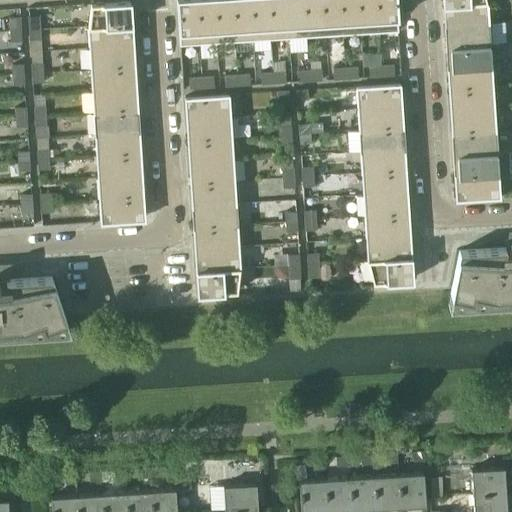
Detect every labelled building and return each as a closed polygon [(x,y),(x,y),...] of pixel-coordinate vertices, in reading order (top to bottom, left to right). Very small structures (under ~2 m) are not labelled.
[(129,0),(95,3),(90,3),(87,26),(130,23),(129,0)] [(197,44),(194,0),(176,0),(179,45),(197,44)] [(215,42),(212,0),(194,0),(197,44),(215,42)] [(233,41),(230,0),(212,0),(215,42),(233,41)] [(252,40),(248,0),(230,0),(233,41),(252,40)] [(270,39),(267,0),(248,0),(252,40),(270,39)] [(288,38),(285,0),(267,0),(270,39),(288,38)] [(306,37),(303,0),(285,0),(288,38),(306,37)] [(324,35),(321,0),(303,0),(306,37),(324,35)] [(342,34),(340,0),(321,0),(324,35),(342,34)] [(361,33),(358,0),(340,0),(342,34),(361,33)] [(379,32),(376,0),(358,0),(361,33),(379,32)] [(397,31),(394,0),(376,0),(379,32),(397,31)] [(485,0),(442,3),(444,25),(487,22),(485,0)] [(72,5),(47,6),(47,19),(73,18),(72,5)] [(39,19),(28,20),(28,30),(40,29),(39,19)] [(8,21),(9,31),(20,30),(19,20),(8,21)] [(487,22),(444,25),(445,46),(488,43),(487,22)] [(130,23),(87,26),(89,48),(132,45),(130,23)] [(40,29),(28,30),(29,40),(40,39),(40,29)] [(20,30),(9,31),(9,41),(21,40),(20,30)] [(488,43),(445,46),(446,68),(490,65),(488,43)] [(132,45),(89,48),(90,69),(133,66),(132,45)] [(42,62),(30,63),(31,73),(42,72),(42,62)] [(392,63),(381,64),(382,76),(393,75),(392,63)] [(11,64),(12,74),(23,73),(22,64),(11,64)] [(368,65),(369,76),(382,76),(381,64),(368,65)] [(490,65),(446,68),(448,89),(491,86),(490,65)] [(133,66),(90,69),(92,90),(135,88),(133,66)] [(356,66),(344,67),(345,78),(357,77),(356,66)] [(332,67),(333,79),(345,78),(344,67),(332,67)] [(320,68),(308,69),(309,80),(321,80),(320,68)] [(296,70),(297,81),(309,80),(308,69),(296,70)] [(260,72),(260,84),(272,83),(272,71),(260,72)] [(284,71),(272,71),(272,83),(284,82),(284,71)] [(42,72),(31,73),(32,82),(43,82),(42,72)] [(23,73),(12,74),(12,84),(23,83),(23,73)] [(248,73),(236,74),(237,85),(249,84),(248,73)] [(224,74),(224,86),(237,85),(236,74),(224,74)] [(212,75),(200,76),(200,87),(213,87),(212,75)] [(188,77),(189,88),(200,87),(200,76),(188,77)] [(398,83),(355,85),(357,108),(400,105),(398,83)] [(491,86),(448,89),(449,111),(492,108),(491,86)] [(135,88),(92,90),(93,112),(136,109),(135,88)] [(295,89),(296,99),(307,98),(307,89),(295,89)] [(287,90),(276,91),(277,100),(288,100),(287,90)] [(227,94),(184,97),(185,119),(229,116),(227,94)] [(44,105),(33,106),(33,116),(45,115),(44,105)] [(400,105),(357,108),(358,130),(401,127),(400,105)] [(14,107),(14,117),(26,116),(25,106),(14,107)] [(492,108),(449,111),(451,133),(494,130),(492,108)] [(136,109),(93,112),(94,133),(137,131),(136,109)] [(45,115),(33,116),(34,125),(45,125),(45,115)] [(26,116),(14,117),(15,127),(26,126),(26,116)] [(229,116),(185,119),(187,141),(230,138),(229,116)] [(309,123),(297,124),(298,134),(310,133),(309,123)] [(278,125),(279,135),(290,134),(290,124),(278,125)] [(401,127),(358,130),(360,151),(403,148),(401,127)] [(494,130),(451,133),(452,154),(495,151),(494,130)] [(137,131),(94,133),(96,155),(139,152),(137,131)] [(310,133),(298,134),(299,143),(310,143),(310,133)] [(290,134),(279,135),(280,145),(291,144),(290,134)] [(230,138),(187,141),(188,162),(231,160),(230,138)] [(403,148),(360,151),(361,173),(404,170),(403,148)] [(47,149),(36,149),(36,159),(48,158),(47,149)] [(16,151),(17,160),(29,160),(28,150),(16,151)] [(495,151),(452,154),(454,176),(497,173),(495,151)] [(139,152),(96,155),(97,177),(140,174),(139,152)] [(48,158),(36,159),(37,169),(48,168),(48,158)] [(29,160),(17,160),(18,170),(29,169),(29,160)] [(231,160),(188,162),(190,184),(233,181),(231,160)] [(312,166),(300,167),(301,177),(312,176),(312,166)] [(281,168),(282,178),(293,177),(292,168),(281,168)] [(404,170),(361,173),(362,194),(406,192),(404,170)] [(497,173),(454,176),(455,198),(498,196),(497,173)] [(140,174),(97,177),(99,198),(142,196),(140,174)] [(312,176),(301,177),(302,187),(313,186),(312,176)] [(293,177),(282,178),(282,188),(294,187),(293,177)] [(233,181),(190,184),(191,205),(234,203),(233,181)] [(50,192),(39,193),(39,202),(51,202),(50,192)] [(406,192),(362,194),(364,216),(407,213),(406,192)] [(19,194),(20,204),(31,203),(31,193),(19,194)] [(142,196),(99,198),(100,221),(143,218),(142,196)] [(51,202),(39,202),(40,212),(51,211),(51,202)] [(31,203),(20,204),(21,213),(32,213),(31,203)] [(234,203),(191,205),(192,227),(236,224),(234,203)] [(314,209),(303,210),(304,220),(315,219),(314,209)] [(284,211),(284,221),(296,220),(295,211),(284,211)] [(407,213),(364,216),(365,237),(408,235),(407,213)] [(315,219),(304,220),(304,230),(316,229),(315,219)] [(296,220),(284,221),(285,231),(296,230),(296,220)] [(236,224),(192,227),(194,248),(237,246),(236,224)] [(408,235),(365,237),(367,259),(367,261),(410,258),(408,235)] [(511,241),(509,242),(510,257),(508,257),(508,260),(502,260),(505,247),(458,250),(447,304),(458,304),(458,305),(511,301),(511,241)] [(237,246),(194,248),(195,272),(238,269),(238,268),(237,246)] [(317,252),(306,253),(307,265),(318,264),(317,252)] [(287,254),(287,266),(299,266),(298,253),(287,254)] [(410,258),(367,261),(372,282),(411,279),(410,258)] [(318,264),(307,265),(307,277),(319,276),(318,264)] [(299,266),(287,266),(288,278),(299,278),(299,266)] [(69,329),(51,276),(5,279),(7,269),(0,267),(0,334),(59,331),(59,330),(69,329)] [(238,269),(195,272),(197,293),(222,291),(236,290),(238,269)] [(423,451),(412,451),(413,460),(424,460),(423,451)] [(396,453),(385,453),(386,462),(396,461),(396,453)] [(371,454),(360,455),(361,464),(372,463),(371,454)] [(346,456),(336,457),(336,466),(347,465),(346,456)] [(322,458),(311,458),(312,467),(322,467),(322,458)] [(428,479),(437,478),(437,464),(427,465),(428,479)] [(503,466),(470,468),(472,492),(504,490),(503,466)] [(176,467),(165,467),(166,476),(176,476),(176,467)] [(148,469),(137,469),(138,478),(148,477),(148,469)] [(124,470),(114,471),(114,480),(125,479),(124,470)] [(99,472),(89,472),(89,481),(100,481),(99,472)] [(422,472),(397,473),(399,506),(424,504),(422,472)] [(397,473),(372,475),(374,507),(399,506),(397,473)] [(75,474),(65,474),(65,483),(76,482),(75,474)] [(372,475),(348,477),(350,509),(374,507),(372,475)] [(348,477),(323,478),(325,511),(350,509),(348,477)] [(323,478),(298,480),(300,511),(304,511),(325,511),(323,478)] [(255,482),(222,485),(224,509),(256,506),(255,482)] [(175,511),(174,488),(149,489),(150,511),(175,511)] [(150,511),(149,489),(126,491),(126,511),(150,511)] [(505,511),(504,490),(472,492),(472,511),(505,511)] [(126,511),(126,491),(101,493),(102,511),(126,511)] [(102,511),(101,493),(77,494),(77,511),(102,511)] [(77,511),(77,494),(50,496),(51,511),(77,511)]
